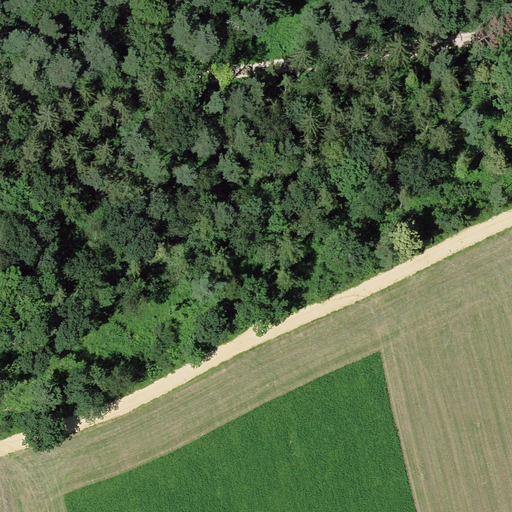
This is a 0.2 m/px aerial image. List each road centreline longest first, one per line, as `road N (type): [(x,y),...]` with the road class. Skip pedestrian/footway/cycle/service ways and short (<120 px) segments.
road 1 (track): [(0,448),(120,407),(511,216)]
road 2 (track): [(511,37),(0,94)]
